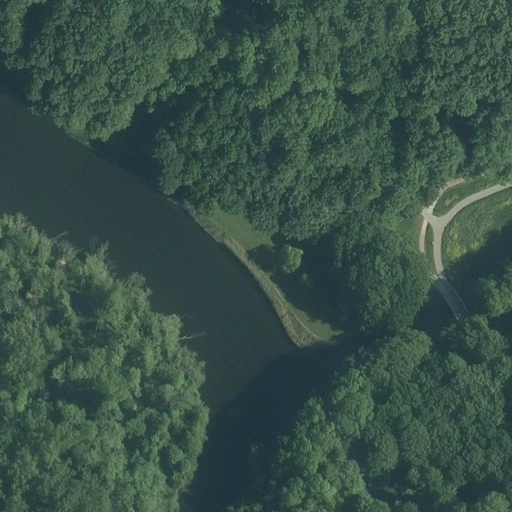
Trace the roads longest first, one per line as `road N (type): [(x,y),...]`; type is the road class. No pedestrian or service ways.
road 1 (unknown): [(322,0),(390,84),(439,184)]
road 2 (unknown): [(439,184),(422,229),(424,259),(473,356)]
road 3 (unknown): [(473,356),(480,395),(425,451),(409,511)]
